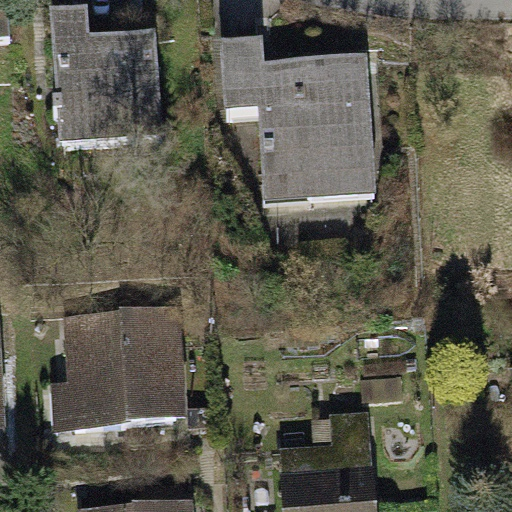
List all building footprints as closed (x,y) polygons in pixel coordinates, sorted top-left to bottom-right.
[(131,23),(90,28),(105,157),(218,143),(206,44),(134,52),(131,23)] [(412,67),(293,84),(314,224),(432,207),(412,67)] [(72,448),(226,430),(212,309),(68,325),(75,388),(65,389),(72,448)] [(0,442),(31,439),(20,329),(0,330),(0,442)] [(359,450),(299,458),(306,511),(411,511),(401,428),(357,433),(359,450)]
